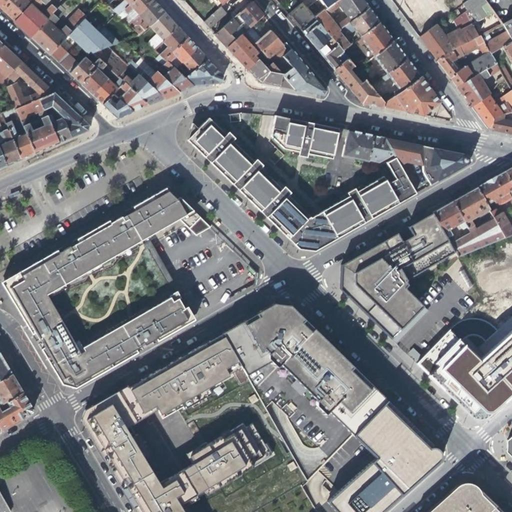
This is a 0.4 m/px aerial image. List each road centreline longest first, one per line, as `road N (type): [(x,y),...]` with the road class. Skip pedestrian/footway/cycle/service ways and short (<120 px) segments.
road 1 (residential): [(56,415),(294,275)]
road 2 (residential): [(294,275),(511,152)]
road 3 (residential): [(469,449),(294,275)]
road 4 (residential): [(377,0),(469,123),(469,138)]
road 5 (residential): [(0,24),(91,110),(110,139)]
road 6 (residential): [(259,0),(354,113)]
road 7 (residential): [(142,126),(236,218)]
road 8 (residential): [(252,94),(166,0)]
